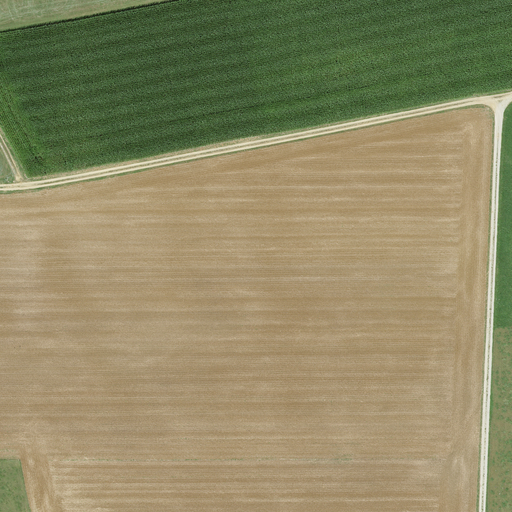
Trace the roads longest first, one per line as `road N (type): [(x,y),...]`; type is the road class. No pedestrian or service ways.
road 1 (track): [(511,95),(0,186)]
road 2 (track): [(480,511),(498,97)]
